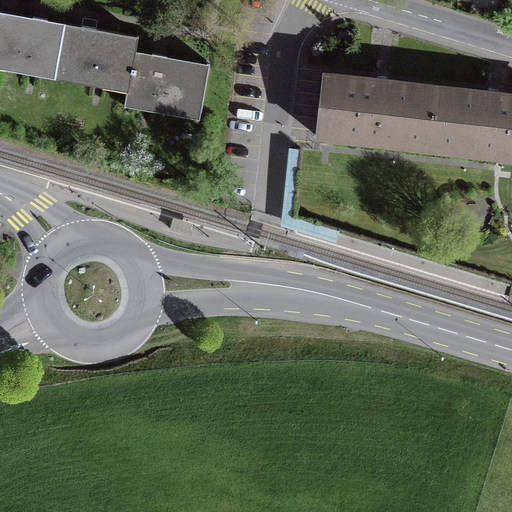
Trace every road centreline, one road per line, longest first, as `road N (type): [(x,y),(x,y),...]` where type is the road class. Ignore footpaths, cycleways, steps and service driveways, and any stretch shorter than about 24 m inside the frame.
road 1 (primary): [(145,285),(330,298),(511,350)]
road 2 (residential): [(268,202),(283,51),(311,0)]
road 3 (residential): [(511,46),(352,0)]
road 4 (primary): [(62,334),(100,344),(120,337),(144,305),(145,285)]
